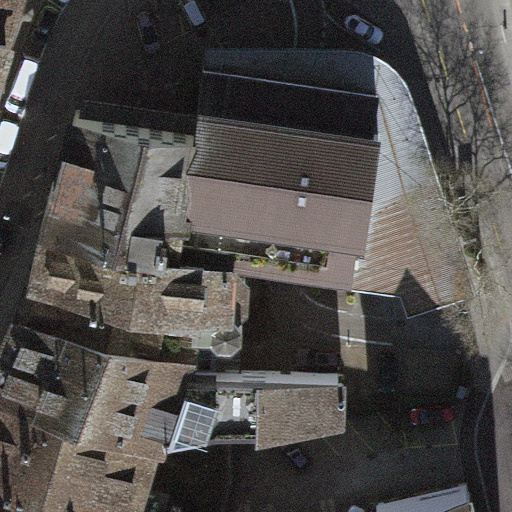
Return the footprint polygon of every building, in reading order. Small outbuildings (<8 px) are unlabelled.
[(0,0),(0,62),(19,1),(15,0),(0,0)] [(208,42),(207,65),(310,80),(379,90),(374,129),(382,130),(362,277),(361,286),(396,289),(405,292),(408,301),(412,317),(484,295),(412,77),(396,59),(380,48),(359,44),(312,44),(208,42)] [(310,80),(207,65),(200,112),(181,249),(234,256),(235,248),(282,254),(319,260),(331,273),(343,278),(362,277),(382,130),(374,129),(379,90),(310,80)] [(50,229),(181,249),(200,112),(89,94),(81,130),(75,128),(50,229)] [(181,249),(50,229),(28,312),(197,355),(198,328),(216,330),(221,339),(238,339),(247,331),(247,315),(261,304),(264,261),(234,256),(181,249)] [(197,355),(28,312),(0,379),(0,390),(156,436),(212,425),(235,425),(274,425),(274,422),(343,414),(342,373),(193,370),(197,355)] [(156,436),(0,390),(0,511),(226,511),(236,478),(235,425),(212,425),(156,436)] [(476,511),(470,482),(381,501),(383,511),(476,511)]
